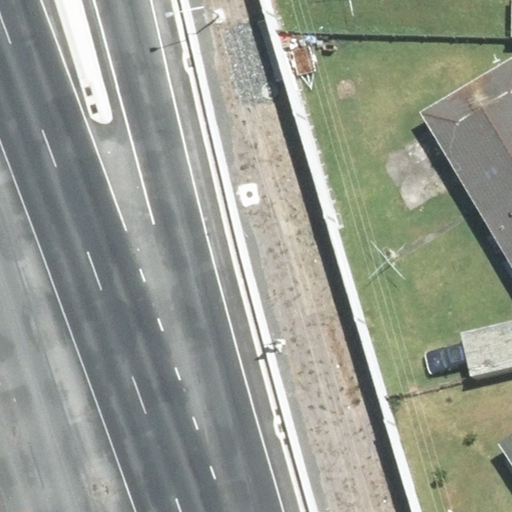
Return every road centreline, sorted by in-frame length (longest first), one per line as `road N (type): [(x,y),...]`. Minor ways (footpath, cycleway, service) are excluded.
road 1 (motorway): [(138,0),(186,174),(258,511)]
road 2 (motorway): [(0,218),(97,511)]
